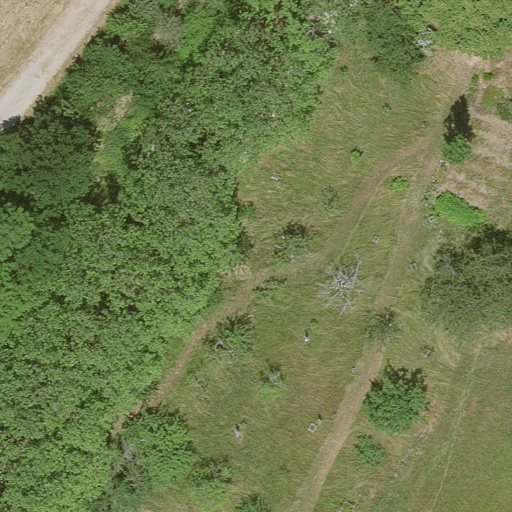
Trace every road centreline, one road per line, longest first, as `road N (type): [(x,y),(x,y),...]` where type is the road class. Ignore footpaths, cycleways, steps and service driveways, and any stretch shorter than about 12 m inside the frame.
road 1 (track): [(0,499),(348,0)]
road 2 (track): [(0,114),(95,0)]
